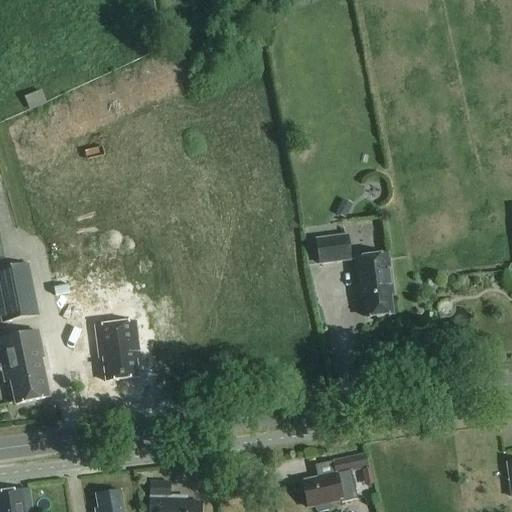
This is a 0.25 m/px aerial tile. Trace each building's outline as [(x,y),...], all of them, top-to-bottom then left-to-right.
[(40,92),(23,99),(29,112),(46,104),(40,92)] [(322,265),(352,261),(348,236),(319,240),(322,265)] [(395,296),(390,256),(358,260),(363,300),(366,300),(368,319),(395,316),(392,296),(395,296)] [(0,271),(0,319),(1,325),(39,318),(29,266),(0,271)] [(74,307),(122,304),(122,287),(73,290),(74,307)] [(107,367),(110,386),(143,380),(139,361),(143,361),(137,324),(96,331),(103,368),(107,367)] [(48,362),(43,336),(0,344),(8,385),(15,383),(20,407),(51,402),(43,362),(48,362)] [(358,472),(356,460),(333,464),(336,477),(303,484),(309,511),(314,509),(314,511),(328,511),(329,509),(329,506),(341,504),(341,506),(357,502),(351,474),(358,472)] [(171,484),(150,484),(150,509),(158,509),(158,511),(202,511),(203,505),(182,505),(182,499),(171,499),(171,484)] [(32,511),(30,492),(0,496),(0,511),(32,511)] [(124,511),(121,493),(97,497),(99,511),(124,511)]
